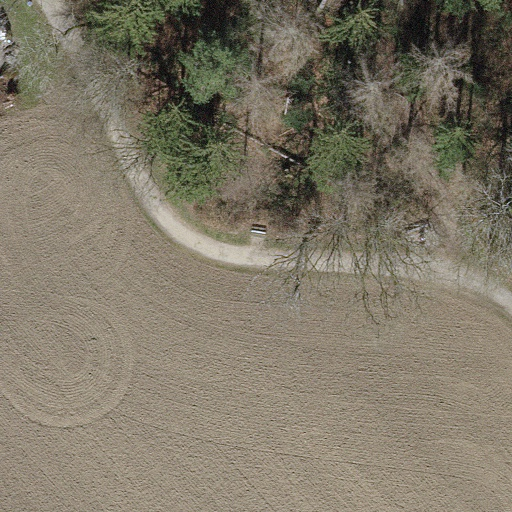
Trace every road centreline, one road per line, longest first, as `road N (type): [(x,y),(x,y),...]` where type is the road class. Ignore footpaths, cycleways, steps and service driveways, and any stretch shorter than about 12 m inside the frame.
road 1 (track): [(34,0),(149,205),(192,253),(483,283)]
road 2 (track): [(369,0),(483,283)]
